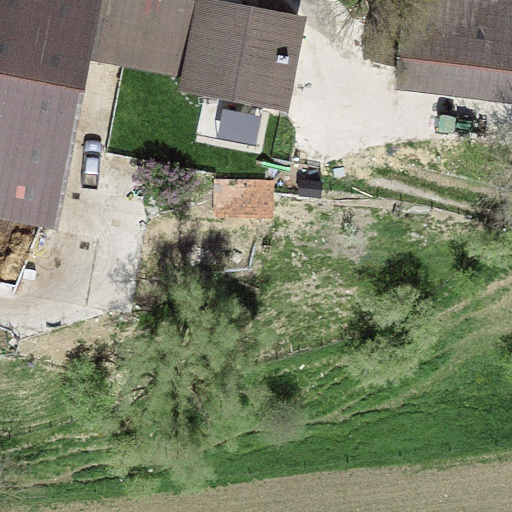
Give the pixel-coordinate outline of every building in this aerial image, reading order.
[(0,0),(0,206),(47,216),(81,45),(90,0),(0,0)] [(202,6),(173,0),(90,0),(81,45),(140,57),(143,40),(194,50),(202,6)] [(511,4),(474,0),(409,0),(402,59),(511,72),(511,4)] [(203,1),(202,6),(194,50),(187,90),(281,108),(298,19),(203,1)] [(367,57),(393,63),(403,11),(377,6),(367,57)] [(177,179),(173,203),(212,208),(276,211),(276,178),(214,176),(213,182),(177,179)]
